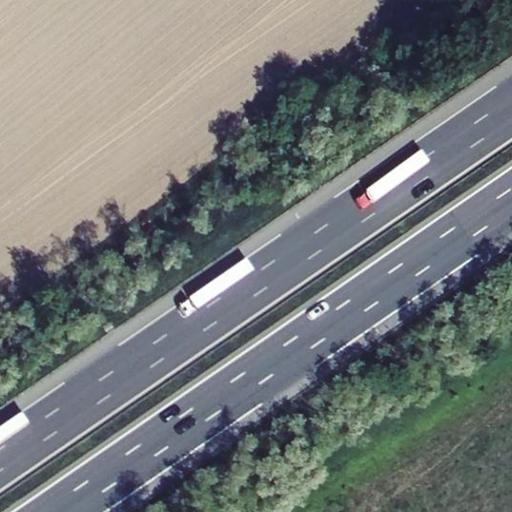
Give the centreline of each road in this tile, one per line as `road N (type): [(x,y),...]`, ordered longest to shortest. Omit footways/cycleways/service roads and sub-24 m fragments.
road 1 (motorway): [(511,107),(0,458)]
road 2 (motorway): [(55,511),(511,197)]
